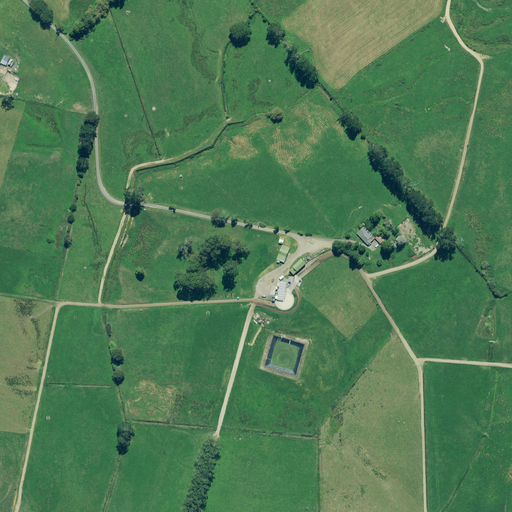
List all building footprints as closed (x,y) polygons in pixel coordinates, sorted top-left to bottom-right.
[(18,64),(18,65),(17,64),(15,66),(17,67),(15,70),(21,73),(24,67),(18,64)] [(375,238),(364,226),(357,234),(368,245),(375,238)] [(384,240),(379,235),(375,238),(381,244),(384,240)] [(290,248),(283,245),(276,262),(279,263),(280,261),(284,263),(290,248)] [(293,267),(297,271),(306,264),(302,259),(293,267)] [(286,283),(279,282),(278,287),(280,288),(279,292),(275,291),(274,299),(283,301),(286,283)]
